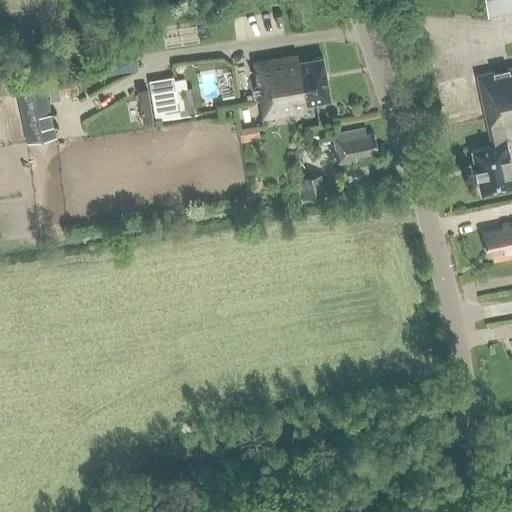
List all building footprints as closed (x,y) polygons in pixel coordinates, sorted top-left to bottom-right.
[(511,0),(487,0),(489,9),(511,5),(511,0)] [(138,70),(136,54),(101,60),(103,76),(138,70)] [(296,62),(295,57),(253,64),(263,119),(304,112),(303,105),(330,101),(322,57),(296,62)] [(491,145),(471,149),(480,193),(511,185),(511,168),(503,124),(511,122),(511,67),(476,75),(491,145)] [(192,87),(185,89),(175,90),(173,77),(148,81),(154,115),(155,121),(196,116),(192,87)] [(55,139),(44,82),(16,88),(27,145),(55,139)] [(373,135),(365,136),(364,130),(333,136),(334,138),(330,138),(331,144),(334,143),(338,163),(354,161),(353,156),(376,152),(373,135)] [(325,195),(321,174),(302,179),(306,199),(325,195)] [(491,253),(492,261),(511,257),(511,221),(502,223),(503,228),(482,232),(486,253),(491,253)]
